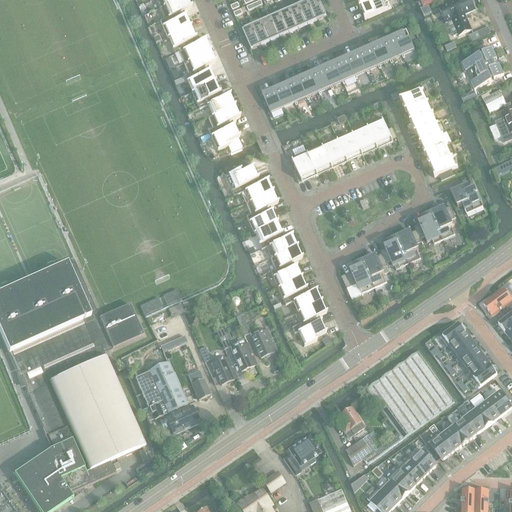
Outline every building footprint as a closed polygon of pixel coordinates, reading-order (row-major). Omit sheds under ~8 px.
[(150,0),(150,1),(152,0),(155,0),(159,9),(159,10),(181,0),(150,0)] [(184,13),(191,9),(191,8),(189,9),(185,0),(181,0),(159,10),(160,10),(164,20),(160,22),(160,23),(173,17),(175,22),(186,18),(186,17),(184,13)] [(327,18),(321,4),(319,0),(312,0),(308,2),(317,22),(318,21),(322,20),(322,18),(325,17),(326,18),(327,18)] [(357,0),(361,9),(360,10),(382,0),(357,0)] [(387,0),(382,0),(360,10),(362,10),(366,20),(364,20),(365,21),(388,11),(391,10),(387,0)] [(465,19),(464,16),(475,11),(470,0),(458,0),(439,9),(446,24),(452,21),(459,37),(472,31),(466,19),(465,19)] [(317,22),(308,2),(299,6),(308,26),(309,26),(309,25),(313,24),(312,23),(316,21),(316,22),(317,22)] [(308,26),(299,6),(289,10),(298,30),(300,30),(304,28),(303,27),(307,25),(307,26),(308,26)] [(298,30),(289,10),(280,14),(289,34),(290,34),(294,32),(294,31),(297,29),(298,31),(298,30)] [(289,34),(280,14),(271,18),(280,39),(281,38),(285,36),(284,35),(288,33),(288,35),(289,34)] [(189,29),(184,19),(186,18),(175,22),(173,17),(160,23),(162,28),(163,28),(167,39),(191,29),(191,28),(189,29)] [(280,39),(271,18),(261,23),(270,43),(272,42),(276,40),(275,39),(279,37),(279,39),(280,39)] [(270,43),(261,23),(252,27),(261,47),(262,46),(266,44),(266,43),(269,42),(270,43)] [(261,47),(252,27),(242,31),(251,51),(253,50),(257,48),(256,47),(260,46),(260,47),(261,47)] [(185,44),(196,40),(196,39),(194,40),(189,30),(191,29),(167,39),(167,40),(169,39),(174,49),(172,50),(172,51),(172,50),(175,55),(187,50),(185,44)] [(414,51),(406,33),(405,34),(400,36),(401,37),(395,39),(395,38),(394,38),(402,57),(403,60),(405,59),(404,56),(414,51)] [(481,39),(478,33),(470,37),(473,43),(481,39)] [(419,41),(415,34),(409,36),(412,44),(419,41)] [(402,57),(394,38),(393,39),(388,41),(389,42),(383,45),(383,43),(382,44),(390,62),(391,65),(393,64),(392,61),(402,57)] [(209,53),(204,43),(206,42),(206,41),(198,45),(196,40),(185,44),(187,50),(175,55),(174,55),(175,56),(179,54),(184,64),(184,65),(211,53),(210,52),(209,53)] [(454,43),(445,48),(447,53),(456,49),(454,43)] [(390,62),(382,44),(381,44),(376,46),(377,48),(371,50),(371,49),(370,49),(378,67),(380,70),(381,69),(380,66),(390,62)] [(378,67),(370,49),(369,49),(369,50),(364,52),(365,53),(359,55),(359,54),(358,54),(366,72),(368,75),(369,75),(368,72),(378,67)] [(504,78),(499,67),(496,62),(497,61),(492,50),(482,55),(483,56),(481,57),(480,56),(462,63),(466,72),(468,71),(473,82),(471,83),(474,91),(492,83),(491,81),(493,80),(494,82),(504,78)] [(208,68),(216,64),(215,63),(214,64),(209,54),(211,53),(184,65),(189,75),(184,77),(184,78),(185,78),(197,72),(199,77),(210,73),(210,72),(208,68)] [(366,72),(358,54),(357,55),(352,57),(353,58),(348,60),(347,59),(346,59),(354,78),(356,81),(357,80),(356,77),(366,72)] [(354,78),(346,59),(345,60),(341,62),(341,63),(336,66),(335,64),(334,65),(342,83),(344,86),(345,85),(344,82),(354,78)] [(342,83),(334,65),(333,65),(328,67),(329,69),(324,71),(330,88),(332,91),(333,90),(332,87),(342,83)] [(324,71),(323,70),(321,70),(321,71),(317,73),(317,74),(312,76),(311,75),(319,93),(320,96),(322,96),(320,93),(330,88),(324,71)] [(213,84),(209,74),(210,73),(199,77),(197,72),(185,78),(187,83),(186,83),(187,83),(189,83),(193,93),(191,94),(215,84),(215,83),(213,84)] [(319,93),(311,75),(309,76),(305,78),(305,79),(300,81),(307,99),(308,102),(310,101),(308,98),(319,93)] [(300,81),(299,80),(297,81),(293,83),(293,84),(288,87),(295,104),(296,107),(298,106),(296,103),(307,99),(300,81)] [(209,99),(220,95),(220,94),(218,95),(214,85),(215,84),(191,94),(192,94),(196,104),(196,105),(197,105),(199,110),(211,105),(209,99)] [(288,87),(287,85),(285,86),(286,86),(281,88),(281,90),(276,92),(283,109),(285,108),(295,104),(288,87)] [(276,92),(275,91),(263,96),(271,115),(281,110),(283,113),(286,111),(285,108),(283,109),(276,92)] [(428,102),(424,92),(424,91),(400,101),(400,102),(402,101),(407,112),(405,112),(405,113),(429,102),(428,102)] [(506,106),(499,92),(483,101),(490,115),(506,106)] [(233,108),(229,98),(230,97),(230,96),(222,100),(220,95),(209,99),(211,105),(199,110),(199,111),(208,107),(213,117),(208,119),(235,108),(235,107),(233,108)] [(434,113),(433,113),(429,103),(429,102),(405,113),(407,112),(412,123),(410,123),(410,124),(434,113)] [(232,122),(240,119),(240,118),(238,119),(233,109),(235,108),(208,119),(208,120),(213,130),(208,132),(209,133),(221,127),(224,132),(235,127),(234,127),(232,122)] [(503,120),(496,124),(504,144),(511,140),(511,108),(500,113),(503,120)] [(437,125),(432,114),(434,114),(434,113),(410,124),(412,123),(416,134),(415,134),(415,135),(442,123),(442,122),(437,125)] [(389,133),(382,119),(381,119),(381,120),(367,126),(377,148),(386,145),(387,146),(392,144),(393,144),(391,139),(389,133)] [(420,146),(447,134),(446,133),(446,134),(442,123),(415,135),(417,134),(421,145),(420,145),(420,146)] [(377,148),(367,126),(366,126),(368,130),(354,136),(362,155),(371,151),(372,153),(377,150),(377,151),(378,150),(377,148)] [(227,144),(240,139),(239,138),(236,132),(235,133),(233,129),(235,128),(235,127),(224,132),(221,127),(209,133),(211,137),(211,138),(217,152),(230,147),(230,146),(228,147),(227,144)] [(362,155),(354,136),(352,132),(351,133),(337,139),(347,162),(356,158),(357,159),(362,157),(363,157),(362,155)] [(446,147),(442,136),(447,134),(420,146),(422,145),(426,156),(424,156),(425,157),(452,145),(451,144),(446,147)] [(348,163),(347,162),(337,139),(336,139),(336,140),(322,146),(332,168),(341,165),(342,166),(347,164),(348,163)] [(429,168),(456,156),(456,155),(451,145),(452,145),(425,157),(426,156),(431,167),(429,167),(429,168)] [(332,168),(322,146),(321,146),(322,148),(308,154),(317,175),(326,171),(327,173),(332,170),(333,170),(332,168)] [(317,175),(308,154),(307,152),(306,153),(292,159),(291,159),(302,184),(303,183),(302,182),(311,178),(312,179),(317,177),(318,177),(317,175)] [(499,165),(507,161),(505,158),(503,154),(495,158),(499,165)] [(456,169),(451,158),(457,156),(456,156),(429,168),(430,168),(431,167),(436,177),(434,178),(434,179),(458,169),(458,168),(456,169)] [(251,167),(248,159),(239,163),(243,171),(251,167)] [(247,185),(258,180),(256,181),(254,176),(256,176),(253,170),(253,169),(240,174),(239,172),(241,171),(224,178),(231,192),(231,193),(231,192),(233,197),(249,190),(247,185)] [(271,194),(266,184),(268,183),(268,182),(260,185),(258,181),(258,180),(247,185),(249,190),(233,197),(234,198),(242,195),(246,205),(273,193),(271,194)] [(482,203),(475,189),(474,190),(472,185),(461,190),(462,191),(453,195),(452,194),(451,194),(458,208),(463,206),(465,211),(472,208),(474,212),(483,208),(481,204),(482,203)] [(270,208),(278,205),(277,204),(276,205),(271,195),(273,194),(273,193),(246,205),(251,216),(243,220),(259,213),(261,218),(272,213),(270,208)] [(369,208),(367,204),(366,201),(360,203),(363,210),(369,208)] [(453,228),(450,222),(456,220),(451,208),(440,212),(439,211),(431,215),(443,242),(455,237),(451,228),(453,228)] [(275,225),(271,214),(273,214),(272,213),(261,218),(259,213),(243,220),(250,236),(277,224),(275,225)] [(443,242),(431,215),(422,218),(425,224),(415,228),(422,244),(420,240),(425,238),(427,244),(432,241),(434,246),(443,242)] [(271,240),(282,235),(280,236),(276,225),(277,225),(277,224),(250,236),(258,252),(274,245),(271,240)] [(419,252),(416,246),(422,244),(415,228),(414,228),(416,232),(406,236),(405,235),(397,239),(409,266),(421,260),(417,252),(419,252)] [(295,249),(291,238),(292,238),(292,237),(284,240),(282,236),(282,235),(271,240),(274,245),(258,252),(258,253),(266,250),(271,260),(297,248),(295,249)] [(409,266),(397,239),(388,242),(390,248),(380,252),(387,268),(388,267),(386,264),(391,262),(393,268),(394,267),(396,271),(409,266)] [(293,264),(302,260),(302,259),(300,260),(296,250),(297,249),(297,248),(271,260),(276,271),(283,268),(286,273),(297,268),(296,268),(295,269),(293,264)] [(386,279),(382,270),(387,268),(380,252),(381,256),(372,260),(371,259),(362,263),(375,290),(387,285),(385,280),(386,279)] [(74,261),(0,294),(0,334),(9,354),(8,354),(12,364),(14,368),(15,371),(18,379),(19,378),(21,386),(25,385),(28,397),(29,396),(46,436),(44,436),(44,437),(46,439),(48,438),(53,450),(51,451),(48,453),(14,476),(38,511),(51,511),(72,498),(70,495),(93,485),(115,475),(110,463),(116,460),(140,450),(145,447),(113,375),(104,354),(110,351),(143,336),(130,306),(99,319),(74,261)] [(375,290),(362,263),(354,266),(356,272),(341,278),(347,290),(356,286),(359,292),(360,291),(362,295),(375,290)] [(300,280),(295,269),(297,269),(297,268),(286,273),(283,268),(276,271),(267,275),(275,291),(301,279),(300,280)] [(295,295),(306,290),(304,291),(300,280),(302,280),(301,279),(275,291),(282,307),(294,302),(298,300),(295,295)] [(511,285),(484,306),(492,318),(500,312),(503,311),(503,310),(506,308),(509,313),(511,310),(511,285)] [(298,300),(294,302),(295,303),(299,313),(321,303),(319,304),(315,293),(317,293),(316,292),(308,295),(306,291),(306,290),(295,295),(298,300)] [(177,291),(163,297),(168,308),(182,302),(177,291)] [(232,299),(231,303),(233,306),(236,307),(239,306),(240,302),(239,299),(235,298),(232,299)] [(158,299),(140,307),(145,318),(163,310),(158,299)] [(321,303),(299,313),(304,324),(308,323),(310,328),(321,323),(320,323),(318,318),(326,315),(326,314),(324,315),(320,304),(321,304),(321,303)] [(181,305),(168,310),(172,319),(184,314),(183,311),(181,305)] [(188,318),(186,313),(182,315),(188,327),(192,325),(195,319),(193,316),(188,318)] [(243,336),(250,334),(241,315),(235,318),(243,336)] [(511,315),(498,325),(505,335),(511,329),(511,315)] [(304,324),(292,330),(294,335),(299,333),(306,347),(317,342),(316,342),(314,342),(313,340),(326,335),(326,334),(324,334),(319,324),(321,324),(321,323),(310,328),(308,323),(304,324)] [(459,325),(442,338),(449,347),(466,334),(459,325)] [(164,329),(155,333),(161,345),(170,341),(164,329)] [(223,350),(230,347),(221,329),(215,332),(223,350)] [(261,359),(277,352),(267,331),(251,338),(261,359)] [(466,334),(449,347),(455,355),(472,342),(466,334)] [(321,342),(325,347),(332,343),(328,337),(321,342)] [(231,345),(234,350),(231,352),(241,373),(257,366),(247,344),(245,346),(242,340),(231,345)] [(163,347),(161,348),(163,355),(166,354),(179,348),(176,341),(163,347)] [(472,342),(455,355),(461,363),(478,350),(472,342)] [(204,364),(210,361),(204,348),(198,350),(204,364)] [(478,350),(461,363),(468,371),(484,358),(478,350)] [(346,453),(354,468),(363,462),(367,467),(455,404),(420,355),(419,353),(366,391),(399,436),(379,450),(372,441),(369,436),(364,440),(374,454),(373,455),(363,441),(346,453)] [(212,365),(221,386),(237,379),(228,358),(212,365)] [(484,358),(468,371),(474,379),(490,367),(484,358)] [(149,373),(135,379),(143,395),(148,409),(162,402),(168,414),(186,406),(167,365),(149,373)] [(490,367),(474,379),(480,388),(482,387),(497,376),(490,367)] [(203,380),(191,385),(192,385),(199,401),(210,396),(203,380)] [(511,409),(500,393),(488,402),(489,404),(500,419),(511,410),(511,409)] [(162,402),(148,409),(154,420),(154,421),(163,417),(163,416),(168,414),(162,402)] [(488,402),(477,411),(489,427),(500,419),(489,404),(488,402)] [(166,420),(160,422),(163,430),(162,430),(166,439),(173,436),(173,437),(200,425),(192,408),(188,410),(186,406),(168,414),(169,418),(166,420)] [(148,408),(143,411),(149,423),(154,420),(148,409),(148,408)] [(346,424),(341,428),(350,440),(366,429),(352,410),(349,409),(346,411),(346,414),(341,417),(346,424)] [(477,411),(465,420),(477,436),(489,427),(477,411)] [(465,420),(453,428),(466,445),(477,436),(465,420)] [(453,428),(442,437),(454,453),(466,445),(453,428)] [(442,437),(430,446),(442,462),(454,453),(442,437)] [(291,458),(285,462),(296,478),(302,474),(299,469),(308,463),(311,466),(316,463),(314,460),(321,455),(310,438),(290,451),(295,459),(293,460),(291,458)] [(167,446),(162,450),(170,461),(187,448),(183,443),(171,451),(167,446)] [(410,461),(426,477),(437,467),(421,450),(410,461)] [(144,465),(135,471),(137,473),(141,479),(154,471),(153,470),(149,464),(148,463),(144,451),(143,451),(141,452),(139,453),(144,465)] [(409,459),(398,469),(416,487),(426,477),(410,461),(409,459)] [(398,469),(388,480),(389,482),(390,481),(406,498),(410,494),(409,494),(416,487),(398,469)] [(271,494),(285,484),(278,474),(264,483),(271,494)] [(380,491),(396,508),(403,501),(406,498),(390,481),(389,482),(380,491)] [(378,489),(367,500),(378,511),(379,511),(391,511),(396,508),(380,491),(378,489)] [(351,511),(342,491),(310,505),(312,511),(351,511)] [(250,497),(238,505),(242,511),(272,511),(270,508),(273,506),(263,492),(252,500),(250,497)] [(456,509),(455,511),(475,511),(476,493),(463,493),(462,502),(462,505),(462,509),(456,509)] [(476,493),(475,511),(494,511),(495,510),(488,510),(488,506),(489,506),(489,503),(489,494),(476,493)]
